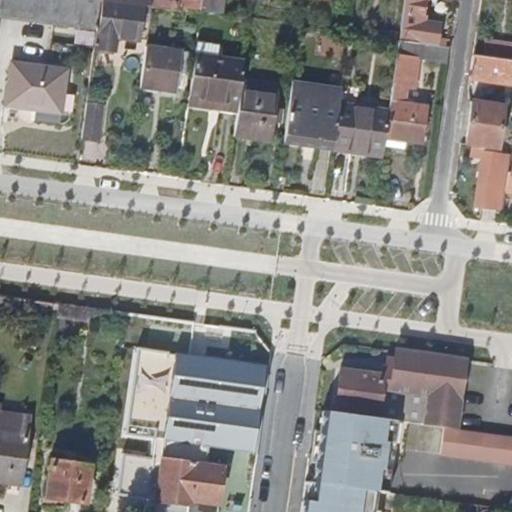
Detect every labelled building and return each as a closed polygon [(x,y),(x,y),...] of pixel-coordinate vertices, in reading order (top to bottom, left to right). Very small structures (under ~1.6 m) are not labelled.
[(0,15),(63,24),(66,0),(0,0),(0,6),(0,15)] [(102,1),(102,0),(66,0),(63,24),(98,29),(102,1)] [(140,39),(145,7),(130,4),(121,3),(120,0),(102,0),(102,1),(104,2),(98,49),(116,51),(118,35),(140,39)] [(152,0),(152,6),(173,9),(179,10),(180,0),(152,0)] [(225,0),(203,0),(202,13),(224,15),(225,0)] [(425,23),(427,0),(404,0),(403,15),(400,40),(446,46),(449,26),(425,23)] [(170,31),(173,9),(152,6),(152,8),(149,27),(170,31)] [(511,77),(511,42),(487,39),(482,58),(473,56),(472,65),(471,76),(494,80),(495,75),(511,77)] [(447,63),(450,46),(446,46),(400,40),(393,85),(414,88),(418,59),(447,63)] [(242,84),(245,61),(196,54),(190,94),(222,99),(221,108),(239,111),(242,84)] [(175,107),(180,65),(144,60),(138,102),(175,107)] [(61,113),(66,71),(12,63),(7,105),(61,113)] [(334,150),(341,96),(343,87),(293,79),(284,143),(334,150)] [(272,140),(279,90),(242,84),(239,111),(235,135),(272,140)] [(392,95),(342,89),(341,96),(391,103),(392,95)] [(221,108),(222,99),(190,94),(189,104),(221,108)] [(386,137),(391,103),(341,96),(334,150),(383,156),(386,137)] [(498,154),(505,106),(473,101),(467,144),(473,145),(471,156),(483,158),(476,208),(503,212),(506,191),(509,173),(511,156),(498,154)] [(421,142),(426,107),(391,103),(386,137),(421,142)] [(101,143),(106,108),(88,105),(83,141),(101,143)] [(0,310),(19,313),(21,298),(0,294),(0,310)] [(127,324),(128,313),(60,303),(55,336),(84,340),(87,319),(127,324)] [(186,334),(188,321),(128,313),(127,324),(127,326),(186,334)] [(270,364),(176,350),(165,438),(258,453),(270,364)] [(456,428),(466,361),(396,351),(395,361),(392,376),(384,375),(342,370),(336,409),(379,414),(378,418),(396,420),(439,426),(446,427),(456,428)] [(392,376),(395,361),(386,360),(384,375),(392,376)] [(389,470),(396,420),(378,418),(325,411),(314,483),(379,492),(382,469),(389,470)] [(0,482),(20,485),(29,417),(0,412),(0,482)] [(511,463),(511,435),(456,428),(446,427),(443,454),(511,463)] [(117,491),(150,496),(156,456),(123,451),(117,491)] [(217,511),(223,468),(163,460),(159,489),(157,502),(189,506),(188,511),(217,511)] [(87,505),(92,468),(54,463),(49,499),(87,505)] [(382,511),(377,510),(379,492),(314,483),(306,482),(301,511),(382,511)] [(188,511),(189,506),(157,502),(155,511),(188,511)]
